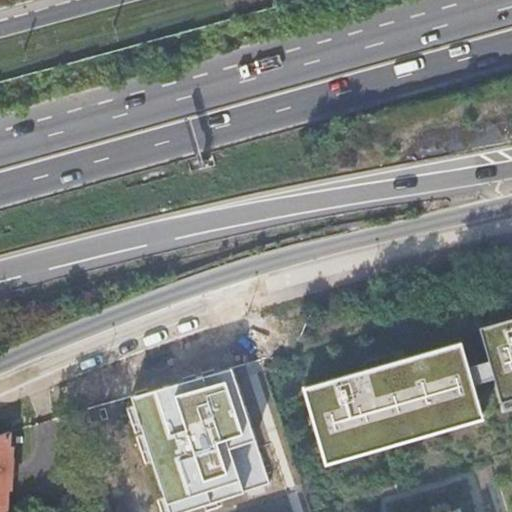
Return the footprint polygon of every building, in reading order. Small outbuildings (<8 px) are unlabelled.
[(210,363),(284,343),(275,310),(201,330),(210,363)] [(511,396),(511,319),(480,328),(488,358),(494,378),(501,400),(511,396)] [(482,418),(473,385),(467,364),(460,340),(301,386),(324,464),(482,418)] [(488,358),(467,364),(473,385),(494,378),(488,358)] [(229,367),(130,396),(167,511),(180,511),(267,482),(229,367)] [(0,433),(0,511),(6,511),(8,488),(10,488),(11,475),(14,476),(15,457),(12,457),(12,446),(9,446),(10,431),(0,433)]
